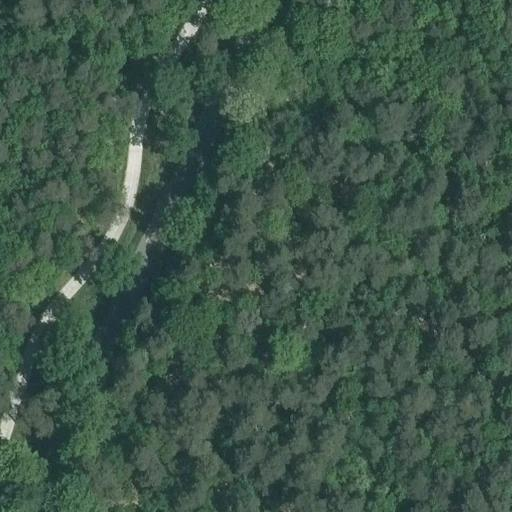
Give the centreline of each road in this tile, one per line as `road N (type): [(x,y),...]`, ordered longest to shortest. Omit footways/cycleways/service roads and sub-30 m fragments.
road 1 (tertiary): [(51,511),(62,434),(273,0)]
road 2 (unknown): [(511,397),(426,511)]
